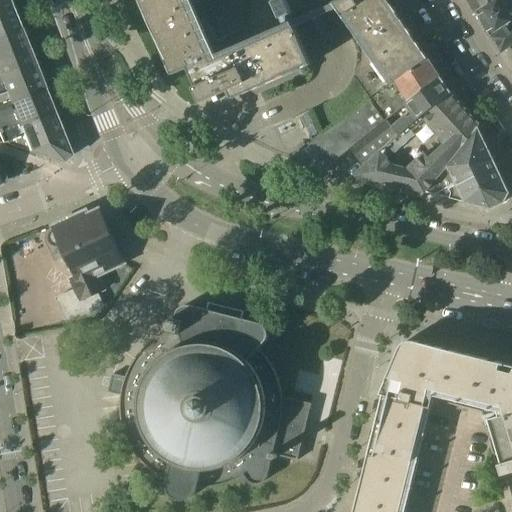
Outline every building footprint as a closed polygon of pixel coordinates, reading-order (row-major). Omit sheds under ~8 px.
[(0,0),(0,35),(19,28),(8,0),(0,0)] [(140,0),(174,75),(190,68),(197,86),(195,87),(202,103),(231,90),(234,98),(311,63),(295,27),(218,61),(219,63),(215,65),(211,57),(210,58),(185,0),(140,0)] [(276,0),(274,1),(282,19),(292,14),(285,0),(276,0)] [(388,0),(338,0),(333,3),(342,16),(348,12),(393,80),(388,83),(389,85),(397,80),(397,81),(429,60),(428,59),(388,0)] [(469,0),(476,12),(495,0),(469,0)] [(511,22),(511,0),(495,0),(476,12),(491,37),(511,22)] [(511,47),(511,22),(491,37),(501,55),(511,47)] [(0,59),(28,49),(19,28),(0,35),(0,59)] [(511,47),(501,55),(511,70),(511,47)] [(0,82),(36,68),(28,49),(0,59),(0,82)] [(406,105),(440,77),(429,60),(397,81),(398,82),(290,157),(290,159),(326,169),(350,150),(386,121),(406,105)] [(0,106),(44,88),(36,68),(0,82),(0,106)] [(365,167),(377,156),(414,122),(421,117),(451,93),(440,77),(406,105),(414,113),(410,116),(405,115),(391,127),(386,121),(350,150),(365,167)] [(19,126),(53,112),(44,88),(0,106),(0,130),(18,123),(19,126)] [(421,117),(425,121),(445,142),(446,143),(458,154),(478,128),(480,125),(451,93),(421,117)] [(62,161),(62,162),(70,155),(70,154),(53,112),(19,126),(18,123),(0,130),(0,136),(2,142),(3,142),(62,161)] [(429,156),(445,142),(421,117),(414,122),(377,156),(365,167),(355,176),(390,184),(408,168),(425,151),(429,156)] [(431,186),(426,193),(435,195),(458,182),(459,185),(477,178),(473,168),(493,159),(478,128),(458,154),(431,186)] [(431,186),(458,154),(446,143),(430,157),(425,152),(408,168),(390,184),(426,193),(431,186)] [(505,202),(509,193),(493,159),(473,168),(477,178),(459,185),(458,182),(435,195),(492,208),(505,202)] [(122,257),(114,240),(114,238),(114,237),(112,237),(110,231),(111,230),(109,229),(108,227),(100,211),(99,210),(98,209),(96,208),(95,208),(94,208),(93,208),(92,209),(91,209),(54,227),(55,229),(53,230),(52,231),(50,233),(49,234),(49,235),(48,237),(48,238),(48,239),(49,241),(49,243),(50,244),(51,245),(53,246),(54,247),(56,247),(57,247),(59,247),(61,246),(63,245),(78,278),(72,280),(77,290),(58,300),(69,323),(103,306),(98,294),(105,290),(98,275),(106,271),(104,266),(122,257)] [(261,323),(241,318),(224,314),(191,306),(189,306),(187,306),(186,306),(184,306),(182,307),(181,308),(179,310),(178,311),(178,312),(177,313),(177,316),(176,318),(177,320),(175,319),(173,319),(172,319),(170,320),(169,320),(168,321),(168,323),(167,324),(167,325),(167,326),(167,327),(168,329),(169,330),(170,332),(165,334),(163,336),(160,337),(155,340),(150,344),(148,346),(145,350),(142,353),(139,356),(136,361),(134,362),(132,367),(130,369),(128,373),(127,378),(113,374),(109,392),(122,395),(122,396),(122,400),(121,405),(121,410),(122,414),(122,419),(123,424),(125,429),(126,434),(129,440),(131,445),(135,451),(138,456),(142,460),(145,463),(148,467),(152,470),(154,472),(156,473),(157,474),(160,475),(164,478),(168,480),(167,482),(167,484),(167,486),(167,488),(168,490),(169,492),(170,495),(172,496),(174,498),(176,499),(179,500),(181,500),(183,500),(185,500),(187,500),(189,499),(191,498),(193,496),(194,495),(195,493),(196,492),(197,491),(197,489),(198,487),(204,487),(211,487),(215,486),(222,485),(228,483),(233,481),(238,479),(242,476),(245,475),(245,477),(246,478),(247,480),(248,481),(250,482),(252,483),(254,484),(257,484),(259,484),(261,483),(263,482),(265,481),(266,480),(267,478),(268,477),(268,475),(273,458),(276,459),(277,458),(278,458),(278,457),(278,456),(298,461),(308,418),(312,404),(282,397),(282,394),(282,391),(281,387),(279,382),(278,378),(277,374),(275,371),(273,368),(272,365),(270,361),(267,358),(265,355),(262,352),(259,349),(265,343),(267,340),(267,339),(268,338),(268,336),(268,335),(268,333),(268,332),(267,330),(267,328),(266,327),(264,326),(263,325),(262,324),(261,323)] [(511,365),(414,341),(410,341),(405,342),(402,344),(400,348),(387,378),(353,511),(406,511),(434,400),(487,413),(502,463),(499,464),(503,475),(506,475),(511,495),(511,365)]
